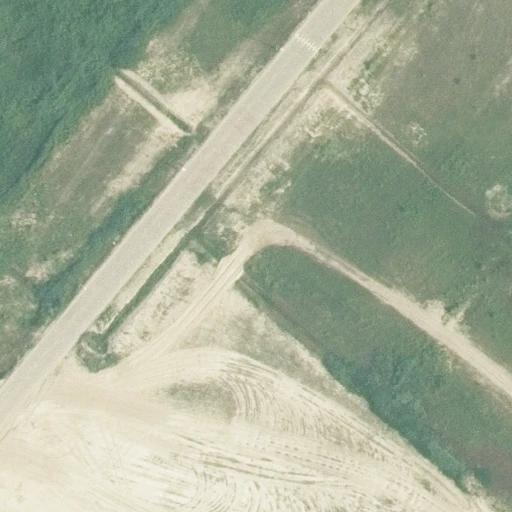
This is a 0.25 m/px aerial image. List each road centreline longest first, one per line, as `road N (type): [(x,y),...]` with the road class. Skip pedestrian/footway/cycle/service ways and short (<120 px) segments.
road 1 (track): [(339,0),(0,416)]
road 2 (residential): [(211,158),(511,418)]
